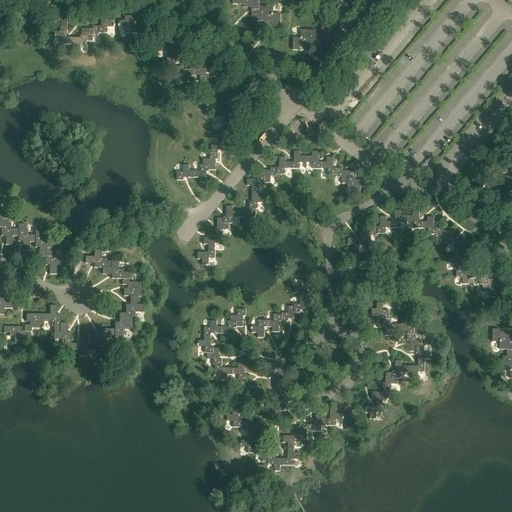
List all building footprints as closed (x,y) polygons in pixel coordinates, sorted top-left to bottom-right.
[(25,0),(26,4),(29,4),(35,4),(35,10),(40,10),(41,3),(40,0),(25,0)] [(258,7),(258,0),(229,0),(230,0),(233,0),(232,5),(242,5),(242,8),(251,8),(258,9),(258,7)] [(331,0),(331,13),(335,13),(335,20),(335,27),(339,27),(342,27),(342,17),(346,17),(346,7),(349,7),(349,0),(331,0)] [(40,10),(43,10),(43,12),(49,12),(60,13),(60,6),(49,6),(49,3),(41,3),(40,10)] [(258,9),(251,8),(250,18),(254,18),(253,22),(263,23),(263,25),(272,26),(272,28),(279,29),(280,16),(272,16),(273,8),(258,7),(258,9)] [(62,13),(60,13),(49,12),(49,19),(55,19),(55,21),(61,21),(61,22),(68,22),(72,22),(72,15),(62,15),(62,13)] [(102,33),(107,33),(107,27),(114,27),(114,26),(115,26),(115,24),(114,24),(114,21),(108,21),(108,16),(102,16),(102,27),(102,33)] [(132,34),(132,28),(132,17),(125,17),(125,22),(120,22),(120,26),(119,26),(119,28),(120,28),(120,29),(126,28),(126,35),(132,34)] [(321,42),(325,42),(325,49),(332,49),(332,46),(337,46),(337,36),(339,36),(339,27),(335,27),(335,20),(329,19),(329,27),(322,27),(322,34),(321,42)] [(61,22),(61,27),(61,32),(55,32),(55,38),(62,38),(62,45),(68,45),(68,38),(68,22),(61,22)] [(132,28),(132,34),(135,34),(141,34),(141,40),(147,40),(146,33),(146,23),(140,22),(140,27),(132,28)] [(102,27),(99,27),(93,27),(93,29),(82,29),(82,35),(80,35),(80,38),(87,38),(87,42),(93,42),(93,35),(99,35),(99,33),(102,33),(102,27)] [(321,42),(322,34),(315,34),(315,30),(300,30),(300,38),(293,37),(292,50),(300,50),(300,48),(309,48),(309,46),(319,46),(319,42),(321,42)] [(146,33),(147,40),(149,40),(149,42),(155,42),(166,42),(166,36),(155,36),(155,33),(146,33)] [(78,50),(78,51),(80,51),(80,50),(81,50),(81,44),(87,44),(87,42),(87,38),(80,38),(68,38),(68,45),(75,45),(75,50),(78,50)] [(155,42),(155,49),(161,49),(161,51),(167,51),(167,52),(173,52),(178,52),(178,45),(167,45),(167,42),(166,42),(155,42)] [(167,52),(167,57),(167,62),(161,62),(161,68),(167,68),(168,75),(173,75),(173,68),(173,52),(167,52)] [(211,144),(211,152),(218,152),(218,150),(228,149),(228,142),(224,143),(224,135),(234,134),(234,128),(229,128),(229,117),(234,117),(234,110),(223,110),(223,102),(228,102),(228,96),(218,96),(217,87),(215,87),(215,76),(209,76),(209,75),(206,75),(206,64),(200,64),(200,70),(193,70),(193,76),(200,75),(200,82),(202,82),(202,88),(209,88),(209,94),(211,94),(211,102),(217,102),(217,108),(217,116),(223,116),(223,129),(217,129),(217,138),(217,144),(211,144)] [(173,68),(173,75),(182,75),(182,81),(183,81),(183,82),(185,82),(185,81),(189,81),(189,76),(193,76),(193,70),(193,69),(183,69),(183,66),(176,66),(176,68),(173,68)] [(301,152),(294,152),(294,163),(286,163),(286,158),(280,159),(280,170),(271,170),(271,173),(260,174),(260,180),(259,180),(259,183),(248,183),(248,190),(245,190),(245,197),(248,197),(248,209),(232,210),(232,205),(226,206),(226,216),(223,217),(223,218),(217,218),(217,229),(214,229),(215,238),(204,238),(204,245),(209,245),(209,253),(198,253),(198,260),(203,260),(203,265),(207,265),(207,266),(209,266),(209,265),(210,265),(210,259),(216,258),(216,250),(215,250),(215,244),(221,244),(221,236),(223,235),(223,229),(229,229),(229,223),(232,223),(232,217),(238,216),(238,217),(242,217),(243,222),(249,222),(249,215),(255,215),(255,202),(260,202),(260,198),(261,198),(261,196),(260,196),(260,195),(260,189),(266,188),(266,186),(272,186),(271,179),(278,179),(278,177),(286,176),(286,170),(292,170),(300,170),(300,163),(313,163),(313,170),(321,170),(321,169),(327,169),(328,176),(336,176),(336,178),(342,178),(342,184),(348,184),(348,187),(354,187),(354,193),(360,193),(360,188),(365,187),(365,181),(354,181),(354,178),(353,178),(353,172),(342,172),(342,169),(333,169),(333,158),(327,158),(327,163),(319,163),(319,152),(312,152),(312,157),(301,157),(301,152)] [(211,152),(209,152),(209,158),(203,159),(203,165),(206,164),(206,171),(209,171),(209,170),(215,169),(215,159),(218,159),(218,152),(211,152)] [(194,171),(194,178),(200,177),(199,182),(206,182),(206,171),(206,164),(203,165),(200,165),(200,171),(194,171)] [(194,178),(194,171),(189,171),(189,165),(183,165),(183,172),(177,172),(177,181),(184,181),(184,178),(194,178)] [(511,176),(503,177),(503,180),(499,180),(499,190),(496,190),(496,198),(493,198),(493,206),(506,206),(506,198),(511,198),(511,176)] [(0,227),(1,228),(1,236),(6,236),(5,245),(12,245),(12,237),(18,237),(18,242),(22,242),(22,251),(29,251),(29,242),(35,242),(35,248),(39,248),(39,257),(45,257),(45,265),(49,265),(49,274),(56,274),(56,265),(62,266),(63,258),(55,258),(55,254),(52,253),(52,241),(45,241),(45,236),(42,236),(42,230),(35,230),(35,235),(28,235),(28,230),(25,230),(25,224),(19,224),(18,230),(11,229),(11,225),(8,225),(9,212),(1,212),(1,207),(0,207),(0,227)] [(402,213),(395,212),(395,223),(387,222),(387,218),(380,217),(379,228),(371,227),(371,230),(360,229),(360,235),(358,235),(358,238),(348,237),(347,244),(352,245),(351,261),(349,261),(348,267),(357,268),(357,262),(364,262),(364,256),(358,255),(359,250),(358,250),(358,244),(365,245),(365,242),(371,243),(371,236),(377,236),(377,235),(385,235),(385,229),(392,229),(392,230),(400,231),(401,224),(414,225),(413,232),(422,232),(428,233),(428,239),(436,240),(436,241),(442,242),(442,249),(448,249),(448,251),(454,252),(454,257),(448,257),(447,263),(452,264),(452,265),(454,265),(454,270),(456,270),(456,278),(464,278),(463,284),(470,285),(470,279),(475,279),(481,279),(481,285),(483,286),(483,291),(489,292),(489,298),(498,298),(498,292),(495,291),(496,281),(490,281),(490,279),(487,279),(488,269),(481,268),(481,273),(465,272),(465,260),(468,260),(469,254),(465,253),(466,247),(455,246),(455,244),(454,243),(454,237),(443,236),(443,233),(434,233),(435,222),(435,219),(428,218),(428,221),(428,226),(420,225),(420,215),(414,214),(413,219),(402,218),(402,213)] [(101,251),(94,251),(94,257),(85,257),(85,264),(94,264),(94,268),(102,269),(102,275),(111,275),(111,279),(122,280),(122,285),(128,286),(128,289),(124,289),(124,297),(130,297),(130,305),(126,305),(126,314),(119,314),(119,323),(115,322),(115,330),(97,329),(97,334),(88,333),(88,340),(79,340),(79,344),(71,344),(71,333),(67,333),(67,324),(61,324),(61,315),(56,315),(57,306),(50,306),(50,315),(26,315),(26,322),(30,322),(30,326),(25,326),(24,332),(21,332),(22,327),(4,327),(4,334),(10,334),(9,337),(14,337),(14,345),(21,345),(21,338),(30,339),(30,332),(31,332),(31,329),(44,329),(44,322),(51,322),(51,327),(54,327),(54,340),(62,340),(61,345),(64,345),(64,351),(79,351),(79,357),(86,357),(87,349),(91,349),(91,347),(104,347),(104,339),(109,339),(109,336),(114,336),(114,340),(121,341),(121,335),(124,335),(124,330),(132,330),(132,317),(135,317),(135,313),(143,313),(143,305),(137,305),(137,297),(141,297),(141,283),(129,283),(129,273),(123,273),(123,270),(119,270),(119,262),(106,262),(106,259),(101,259),(101,251)] [(308,281),(299,281),(299,287),(293,287),(293,294),(298,294),(298,299),(299,299),(299,305),(292,305),(292,307),(287,307),(287,314),(280,314),(280,315),(272,315),(272,322),(266,322),(266,321),(258,321),(258,327),(251,327),(251,328),(250,328),(250,330),(251,330),(251,334),(257,334),(257,339),(263,339),(264,328),(271,328),(271,333),(278,333),(278,322),(287,322),(287,320),(298,320),(298,313),(299,313),(299,311),(310,311),(310,304),(305,304),(305,288),(308,288),(308,281)] [(0,315),(2,315),(3,309),(12,309),(12,302),(3,302),(3,298),(0,297),(0,315)] [(382,304),(376,303),(376,309),(371,309),(371,316),(381,316),(381,325),(384,325),(384,336),(390,336),(390,331),(406,332),(406,341),(409,341),(409,352),(415,352),(415,353),(418,353),(417,366),(401,366),(401,361),(395,361),(394,372),(392,371),(392,373),(386,373),(385,384),(383,383),(382,392),(372,392),(372,399),(376,399),(376,407),(366,407),(365,414),(370,414),(370,419),(374,420),(376,421),(376,420),(377,413),(383,413),(383,405),(383,398),(389,399),(389,390),(391,391),(391,384),(398,384),(398,379),(400,379),(400,372),(406,372),(406,373),(411,373),(411,379),(418,379),(418,372),(424,373),(424,360),(430,360),(430,356),(431,356),(431,354),(430,354),(430,353),(424,353),(424,347),(421,347),(421,341),(415,341),(415,334),(413,334),(413,326),(407,326),(407,319),(406,319),(406,318),(404,318),(404,319),(401,319),(401,325),(396,325),(390,325),(390,319),(388,319),(388,310),(382,310),(382,304)] [(245,310),(237,309),(237,316),(230,316),(230,322),(228,322),(228,328),(222,328),(222,327),(217,327),(217,322),(211,322),(211,328),(204,328),(204,341),(198,341),(198,345),(197,345),(197,347),(198,347),(205,347),(205,354),(207,354),(207,360),(214,360),(214,366),(215,366),(215,374),(222,374),(222,381),(222,382),(224,382),(224,381),(228,381),(228,375),(233,375),(239,375),(239,381),(241,381),(241,390),(247,390),(247,396),(253,396),(253,391),(258,391),(258,384),(247,384),(247,375),(245,375),(245,364),(238,364),(238,369),(222,368),(222,359),(220,359),(220,349),(213,349),(213,347),(211,347),(211,334),(227,334),(227,339),(234,339),(234,329),(236,329),(236,327),(243,327),(243,316),(245,316),(245,310)] [(500,330),(492,330),(492,342),(500,343),(500,350),(507,351),(507,357),(503,357),(503,372),(511,372),(511,380),(511,379),(511,335),(509,335),(509,332),(500,332),(500,330)] [(337,409),(330,409),(330,420),(322,420),(322,415),(315,415),(315,426),(306,426),(306,428),(296,428),(296,435),(294,434),(294,437),(284,437),(284,444),(288,444),(288,460),(275,460),(275,457),(274,457),(274,451),(263,451),(263,448),(254,448),(254,432),(259,432),(259,425),(249,425),(249,422),(240,422),(240,411),(233,411),(233,416),(227,416),(227,422),(234,422),(234,429),(242,429),(242,431),(248,431),(248,437),(248,442),(242,442),(242,445),(241,445),(241,447),(242,447),(242,448),(248,448),(248,455),(257,455),(257,457),(263,457),(263,463),(269,463),(269,466),(275,466),(275,473),(276,473),(278,474),(278,473),(281,473),(281,467),(294,467),(294,461),(301,461),(301,454),(295,454),(295,449),(295,443),(301,443),(301,441),(307,441),(307,434),(313,434),(313,433),(321,433),(321,426),(327,426),(327,427),(336,427),(336,421),(342,421),(342,420),(343,420),(343,418),(342,418),(342,414),(337,414),(337,409)]
